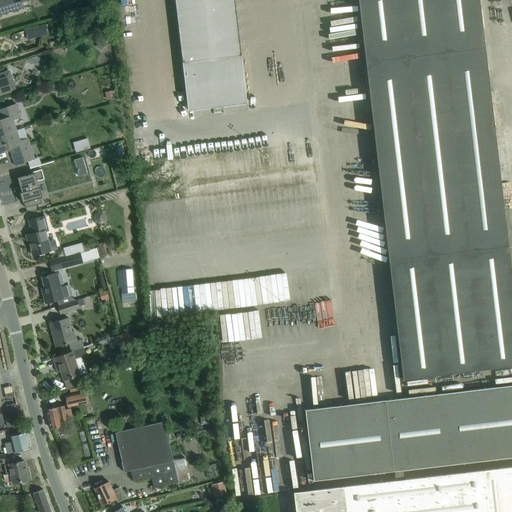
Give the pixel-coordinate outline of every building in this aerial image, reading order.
[(12,0),(0,0),(0,8),(14,4),(12,0)] [(234,0),(174,0),(187,111),(247,104),(234,0)] [(359,0),(403,379),(511,366),(511,273),(480,0),(359,0)] [(0,15),(21,9),(19,3),(14,4),(0,8),(0,15)] [(25,34),(27,41),(49,34),(46,23),(24,30),(24,31),(18,33),(19,36),(25,34)] [(41,68),(45,61),(36,56),(28,59),(27,61),(41,68)] [(0,73),(0,94),(16,90),(10,71),(0,73)] [(113,95),(101,99),(104,108),(116,104),(113,95)] [(0,135),(16,130),(13,119),(20,117),(16,104),(6,108),(0,109),(0,135)] [(16,130),(0,135),(0,151),(9,148),(15,165),(28,161),(30,168),(40,164),(37,158),(34,159),(27,139),(20,141),(16,130)] [(87,138),(76,142),(79,151),(90,148),(87,138)] [(44,179),(41,169),(31,172),(32,174),(17,178),(23,198),(22,198),(25,208),(41,203),(40,198),(42,197),(39,187),(38,188),(37,181),(44,179)] [(106,225),(103,210),(95,213),(94,214),(93,215),(93,217),(93,220),(94,223),(95,224),(96,226),(97,226),(98,227),(106,225)] [(38,218),(28,221),(32,234),(29,235),(31,241),(29,242),(33,256),(42,253),(58,249),(55,240),(47,242),(45,232),(48,231),(44,217),(38,218)] [(109,257),(105,242),(96,244),(100,259),(109,257)] [(73,246),(63,249),(65,256),(75,254),(73,246)] [(65,256),(49,261),(52,271),(83,263),(80,252),(75,254),(65,256)] [(57,306),(75,300),(69,296),(66,285),(59,287),(55,274),(42,277),(46,293),(43,294),(45,303),(55,300),(57,306)] [(106,291),(99,294),(101,301),(105,299),(105,301),(109,300),(106,291)] [(82,298),(75,300),(57,306),(60,314),(78,308),(77,307),(84,305),(82,298)] [(67,318),(60,320),(50,322),(57,347),(76,342),(74,333),(71,333),(67,318)] [(114,337),(117,345),(128,340),(124,333),(114,337)] [(80,375),(75,359),(72,351),(61,355),(52,358),(55,366),(58,365),(63,380),(66,390),(82,381),(80,375)] [(511,385),(306,410),(314,480),(395,470),(395,474),(404,473),(403,470),(511,457),(511,385)] [(67,407),(79,404),(87,402),(84,391),(64,395),(67,407)] [(56,407),(46,409),(51,429),(52,429),(53,428),(60,427),(63,429),(65,429),(67,425),(66,417),(71,416),(70,408),(64,409),(63,406),(56,407)] [(7,421),(14,420),(11,409),(4,411),(7,421)] [(208,416),(200,417),(201,424),(209,424),(208,416)] [(174,461),(173,456),(165,421),(116,432),(123,461),(121,462),(123,472),(130,471),(133,482),(151,478),(153,488),(163,486),(190,480),(185,458),(174,461)] [(11,441),(4,443),(7,454),(13,452),(20,450),(30,448),(26,432),(22,433),(16,435),(9,436),(11,441)] [(24,461),(14,463),(4,465),(6,474),(10,473),(12,483),(30,479),(27,468),(26,469),(24,461)] [(344,487),(294,492),(296,511),(511,511),(511,467),(404,480),(404,473),(395,474),(396,481),(344,487)] [(108,482),(94,488),(102,505),(108,502),(109,503),(110,502),(110,501),(115,499),(117,503),(124,499),(118,487),(112,490),(108,482)] [(211,485),(214,497),(226,494),(223,482),(211,485)] [(50,511),(42,489),(32,493),(39,511),(36,511),(50,511)]
